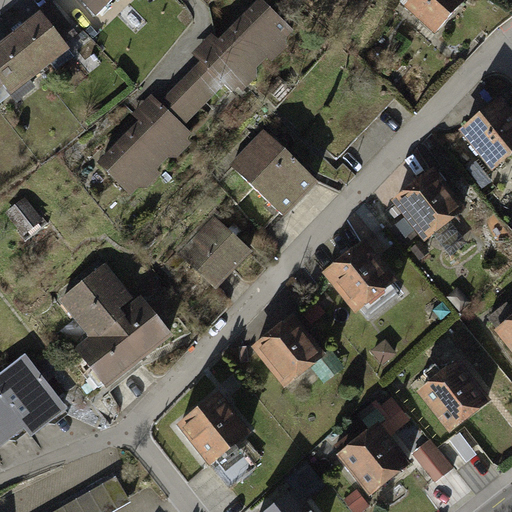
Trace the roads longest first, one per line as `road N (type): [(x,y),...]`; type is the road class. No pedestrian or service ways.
road 1 (residential): [(137,429),(505,47)]
road 2 (residential): [(0,487),(137,429)]
